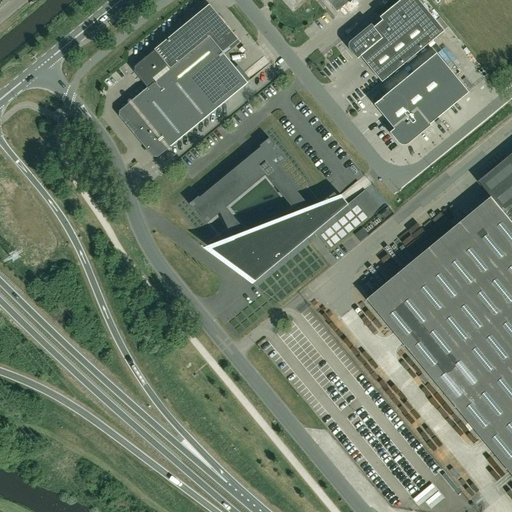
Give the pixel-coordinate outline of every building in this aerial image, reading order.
[(511,0),(327,0),(337,12),(351,0),(443,0),(445,2),(448,0),(511,0)] [(372,24),(351,41),(350,42),(350,43),(349,44),(349,45),(349,46),(349,47),(349,48),(350,49),(358,59),(361,56),(382,82),(445,31),(419,0),(400,0),(380,17),(383,20),(374,27),(372,24)] [(209,4),(155,49),(135,66),(134,71),(147,87),(132,100),(132,99),(131,99),(130,99),(129,99),(129,100),(128,100),(128,101),(128,102),(129,103),(119,110),(119,116),(153,157),(158,157),(167,150),(168,150),(169,151),(170,150),(171,150),(171,149),(171,148),(171,147),(248,83),(248,82),(244,77),(238,70),(223,52),(238,39),(220,18),(215,11),(209,4)] [(402,143),(405,144),(408,142),(409,143),(408,142),(414,137),(415,138),(416,138),(415,137),(422,131),(423,132),(423,131),(422,130),(430,124),(431,125),(430,124),(469,92),(437,53),(374,104),(395,130),(392,132),(395,135),(394,136),(394,137),(395,136),(399,141),(398,142),(399,142),(400,142),(402,143)] [(346,206),(365,191),(364,190),(346,206),(342,200),(339,197),(357,181),(339,196),(312,208),(310,205),(276,166),(285,159),(274,146),(275,145),(269,138),(260,145),(260,146),(249,156),(203,194),(200,197),(199,196),(189,204),(196,211),(197,210),(207,223),(220,212),(237,246),(236,247),(236,248),(236,249),(236,250),(237,251),(238,251),(239,251),(240,251),(255,281),(308,238),(346,206)] [(511,152),(478,181),(491,196),(366,299),(511,475),(511,152)] [(384,219),(390,214),(386,210),(381,215),(384,219)] [(392,361),(402,371),(405,368),(394,358),(392,361)]
